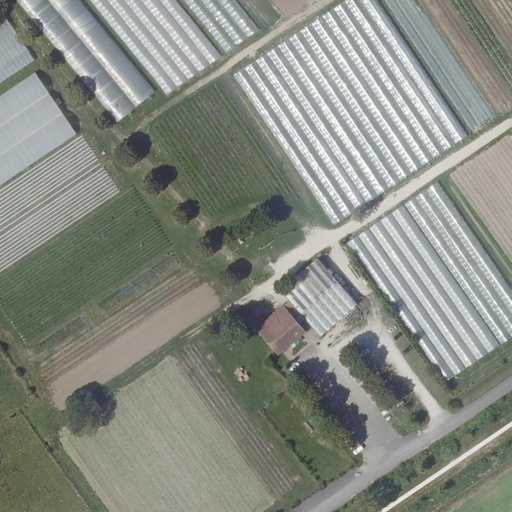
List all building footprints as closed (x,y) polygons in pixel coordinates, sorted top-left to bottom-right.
[(79,0),(15,0),(118,122),(155,91),(79,0)] [(89,0),(167,96),(222,57),(175,0),(89,0)] [(235,0),(183,0),(227,53),(259,29),(235,0)] [(376,0),(346,0),(234,75),(335,225),(468,136),(376,0)] [(0,83),(35,60),(4,15),(0,17),(0,83)] [(0,186),(77,135),(35,73),(0,97),(0,186)] [(511,289),(437,183),(348,243),(446,382),(511,337),(511,289)] [(318,258),(281,287),(293,303),(316,332),(318,334),(355,305),(318,258)] [(314,334),(316,332),(293,303),(285,309),(281,303),(257,322),(262,328),(264,326),(285,353),(293,347),(296,351),(302,346),(299,342),(313,331),(314,334)]
